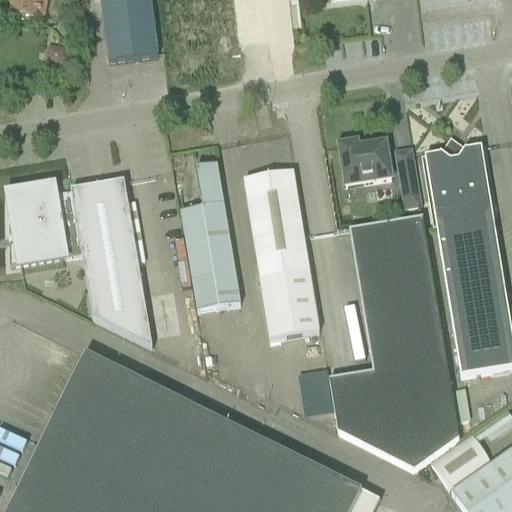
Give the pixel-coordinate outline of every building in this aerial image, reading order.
[(13,0),(10,21),(42,26),(45,0),(13,0)] [(99,0),(108,69),(157,63),(149,0),(99,0)] [(169,0),(175,41),(278,28),(274,0),(169,0)] [(391,185),(385,149),(357,154),(357,148),(338,151),(343,182),(345,192),(363,189),(391,185)] [(511,344),(492,225),(496,224),(484,153),(466,156),(458,151),(457,153),(446,154),(444,153),(439,161),(420,164),(424,183),(432,234),(436,234),(460,383),(511,374),(511,344)] [(180,218),(183,238),(196,318),(240,311),(219,190),(216,171),(195,174),(201,215),(180,218)] [(292,179),(243,187),(259,287),(269,346),(318,339),(309,279),(292,179)] [(420,213),(414,179),(399,182),(404,215),(420,213)] [(142,299),(124,188),(70,197),(71,200),(53,203),(52,195),(9,202),(9,240),(15,239),(17,249),(9,251),(9,273),(81,261),(92,325),(193,375),(180,293),(142,299)] [(337,438),(413,476),(458,444),(422,226),(349,238),(373,380),(329,387),(337,438)] [(345,236),(335,238),(343,280),(353,278),(345,236)] [(355,511),(362,498),(85,361),(9,511),(355,511)] [(511,423),(507,416),(471,440),(477,448),(486,442),(490,448),(511,432),(511,423)] [(431,473),(447,496),(488,467),(472,444),(431,473)] [(511,511),(511,456),(451,499),(460,511),(511,511)]
